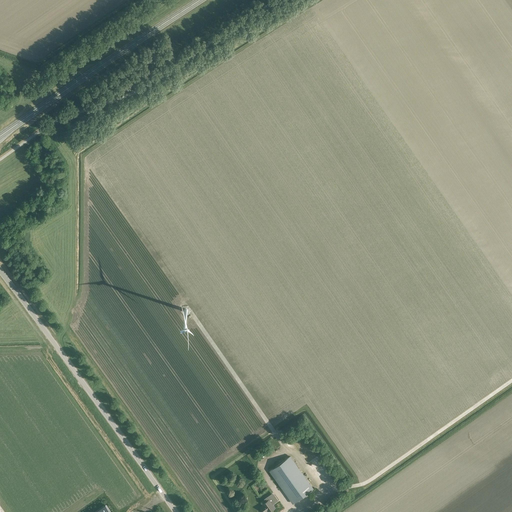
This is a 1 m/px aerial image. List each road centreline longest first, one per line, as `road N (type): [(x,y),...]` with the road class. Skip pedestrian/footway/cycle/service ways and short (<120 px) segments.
road 1 (unclassified): [(174,511),(0,270)]
road 2 (secondary): [(0,136),(201,0)]
road 3 (track): [(341,487),(367,481),(511,380)]
